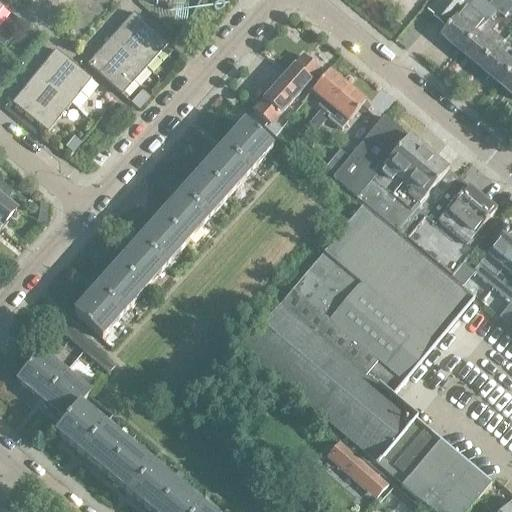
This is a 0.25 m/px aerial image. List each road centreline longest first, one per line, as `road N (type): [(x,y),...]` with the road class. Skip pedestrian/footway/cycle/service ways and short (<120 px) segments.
road 1 (residential): [(81,205),(276,0)]
road 2 (residential): [(511,172),(313,0)]
road 3 (residential): [(0,303),(81,205)]
